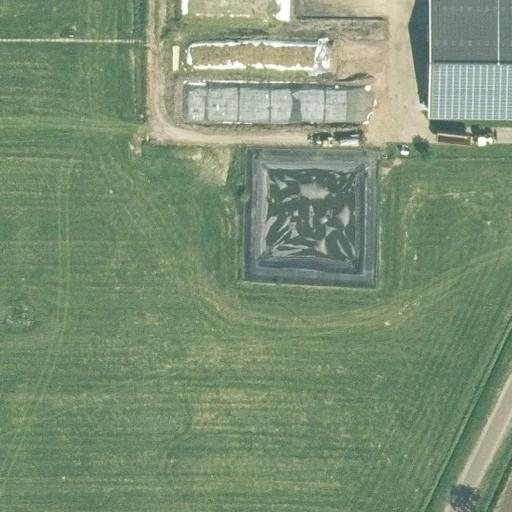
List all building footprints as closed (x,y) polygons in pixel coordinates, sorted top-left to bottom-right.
[(140,0),(141,15),(153,15),(152,0),(140,0)] [(342,20),(342,0),(154,0),(154,18),(342,20)] [(511,0),(426,0),(427,132),(511,132),(511,0)] [(48,67),(73,68),(73,57),(48,56),(48,67)] [(274,114),(273,141),(324,142),(325,115),(274,114)] [(182,156),(199,176),(218,160),(201,140),(182,156)]
